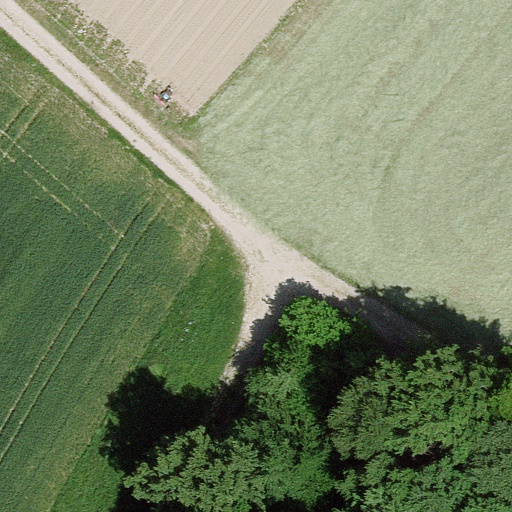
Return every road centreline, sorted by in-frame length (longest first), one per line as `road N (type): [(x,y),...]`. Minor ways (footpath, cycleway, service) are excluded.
road 1 (track): [(173,511),(227,406),(275,248),(511,410)]
road 2 (track): [(0,0),(275,248)]
